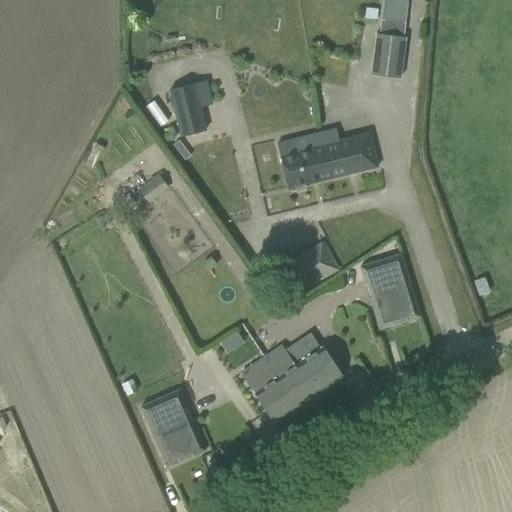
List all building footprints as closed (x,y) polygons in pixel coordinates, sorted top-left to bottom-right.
[(365,7),(364,17),(376,19),(377,8),(365,7)] [(381,8),(380,19),(404,22),(406,11),(381,8)] [(371,74),(400,78),(407,23),(381,20),(379,34),(376,33),(371,74)] [(173,36),(165,37),(166,44),(175,42),(173,36)] [(169,90),(180,136),(205,130),(193,84),(169,90)] [(369,133),(323,144),(331,178),(377,167),(369,133)] [(176,136),(165,144),(173,156),(181,150),(181,143),(176,136)] [(331,178),(323,144),(279,155),(288,189),(331,178)] [(156,173),(137,188),(147,202),(166,187),(156,173)] [(267,272),(283,299),(333,272),(319,245),(267,272)] [(419,317),(400,254),(360,266),(365,284),(369,282),(373,295),(369,297),(379,329),(419,317)] [(240,373),(272,422),(342,375),(322,347),(294,365),(281,346),(240,373)] [(181,408),(186,406),(179,390),(142,406),(168,466),(205,450),(191,419),(187,421),(181,408)]
